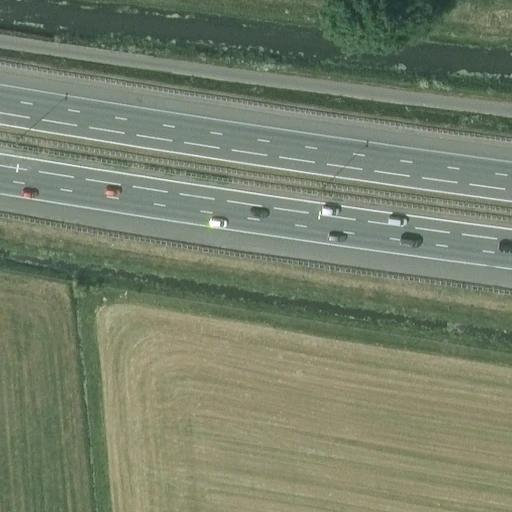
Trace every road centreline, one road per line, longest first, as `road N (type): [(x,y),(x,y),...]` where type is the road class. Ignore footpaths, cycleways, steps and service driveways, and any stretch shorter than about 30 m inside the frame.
road 1 (motorway): [(511,183),(0,105)]
road 2 (motorway): [(0,172),(511,249)]
road 3 (unclassified): [(511,111),(0,42)]
